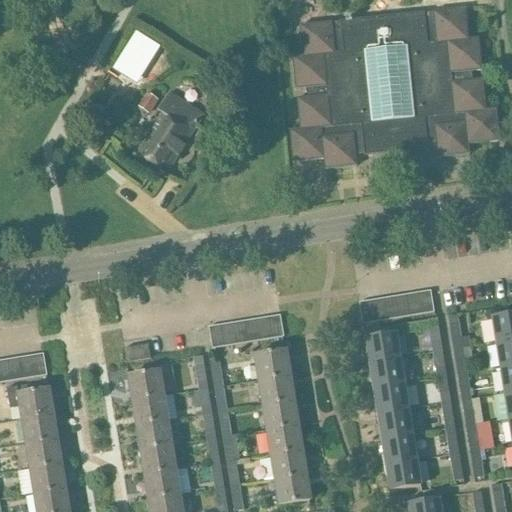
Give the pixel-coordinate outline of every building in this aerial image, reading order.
[(468,41),(465,10),(299,28),(302,58),(291,59),(295,90),(306,89),(307,99),(296,100),(299,132),(289,133),(292,165),(304,164),(323,161),(324,171),(356,168),(355,158),(436,150),(437,160),(469,157),(468,147),(499,143),(495,111),(486,112),(478,40),(468,41)] [(134,34),(113,71),(128,80),(149,43),(134,34)] [(159,101),(148,93),(139,107),(149,115),(159,101)] [(202,118),(168,96),(158,112),(163,115),(135,158),(164,177),(202,118)] [(417,294),(420,316),(433,314),(429,292),(417,294)] [(409,318),(420,316),(417,294),(405,296),(409,318)] [(397,320),(409,318),(405,296),(394,298),(397,320)] [(386,321),(397,320),(394,298),(382,300),(386,321)] [(375,323),(386,321),(382,300),(371,302),(375,323)] [(362,325),(375,323),(371,302),(358,304),(362,325)] [(511,316),(491,320),(495,346),(511,343),(511,316)] [(267,318),(271,340),(283,338),(279,317),(267,318)] [(259,342),(271,340),(267,318),(255,320),(259,342)] [(247,344),(259,342),(255,320),(244,322),(247,344)] [(244,322),(232,324),(235,346),(247,344),(244,322)] [(232,324),(220,326),(224,348),(235,346),(232,324)] [(448,325),(453,353),(463,352),(458,324),(448,325)] [(212,350),(224,348),(220,326),(208,328),(212,350)] [(432,356),(442,355),(437,327),(428,329),(432,356)] [(364,341),(369,367),(400,362),(396,336),(364,341)] [(511,343),(495,346),(499,372),(511,369),(511,343)] [(148,346),(124,350),(126,365),(151,361),(148,346)] [(467,377),(463,352),(453,353),(457,379),(467,377)] [(255,359),(259,384),(291,379),(287,353),(255,359)] [(43,355),(31,357),(34,379),(47,377),(43,355)] [(436,382),(446,380),(442,355),(432,356),(436,382)] [(31,357),(19,359),(22,381),(34,379),(31,357)] [(19,359),(7,361),(11,383),(22,381),(19,359)] [(7,361),(0,361),(0,384),(11,383),(7,361)] [(404,387),(404,385),(400,362),(369,367),(373,392),(404,387)] [(213,391),(223,390),(219,364),(209,366),(213,391)] [(194,368),(198,394),(208,392),(204,366),(194,368)] [(511,369),(499,372),(503,397),(511,395),(511,369)] [(133,404),(164,399),(160,374),(129,379),(133,404)] [(461,404),(471,402),(467,377),(457,379),(461,404)] [(259,384),(263,408),(295,403),(291,379),(259,384)] [(440,407),(450,405),(446,380),(436,382),(439,396),(440,407)] [(20,408),(22,422),(54,417),(50,392),(18,397),(16,387),(7,389),(10,409),(20,408)] [(404,387),(373,392),(377,417),(408,412),(404,387)] [(217,416),(227,414),(223,390),(213,391),(217,416)] [(198,394),(192,395),(196,419),(202,418),(212,417),(208,392),(198,394)] [(511,395),(503,397),(508,422),(511,421),(511,395)] [(133,404),(137,429),(168,424),(164,399),(133,404)] [(465,429),(475,428),(471,402),(461,404),(465,429)] [(263,408),(267,433),(299,428),(295,403),(263,408)] [(444,432),(454,431),(450,405),(440,407),(444,432)] [(381,443),(412,438),(408,412),(377,417),(381,443)] [(26,447),(58,442),(54,417),(22,422),(26,447)] [(206,443),(216,442),(212,417),(202,418),(206,443)] [(228,422),(218,424),(221,441),(231,439),(228,422)] [(137,429),(141,454),(172,449),(168,424),(137,429)] [(267,433),(271,458),(303,453),(299,428),(267,433)] [(469,454),(479,453),(475,428),(465,429),(469,454)] [(448,458),(458,456),(454,431),(444,432),(448,458)] [(385,468),(417,463),(412,438),(381,443),(385,468)] [(231,439),(221,441),(225,466),(235,464),(231,439)] [(62,467),(58,442),(26,447),(30,472),(62,467)] [(220,466),(216,442),(206,443),(209,458),(210,466),(210,468),(220,466)] [(141,454),(145,478),(176,473),(172,449),(141,454)] [(271,458),(275,483),(307,478),(303,453),(271,458)] [(483,478),(479,453),(469,454),(473,479),(483,478)] [(458,456),(448,458),(452,482),(462,481),(458,456)] [(421,489),(417,463),(385,468),(389,494),(421,489)] [(220,466),(210,468),(214,493),(224,491),(220,466)] [(66,491),(62,467),(30,472),(34,497),(66,491)] [(145,478),(149,503),(180,498),(176,473),(145,478)] [(237,473),(227,475),(229,490),(239,489),(237,473)] [(307,478),(275,483),(279,508),(311,503),(307,478)] [(241,511),(243,511),(239,489),(229,490),(232,511),(241,511)] [(495,511),(505,511),(502,489),(492,491),(495,511)] [(69,511),(66,491),(34,497),(36,511),(69,511)] [(227,511),(224,491),(214,493),(217,511),(227,511)] [(471,494),(473,511),(483,511),(481,493),(471,494)] [(182,511),(180,498),(149,503),(150,511),(182,511)] [(408,511),(439,511),(438,501),(407,506),(408,511)]
